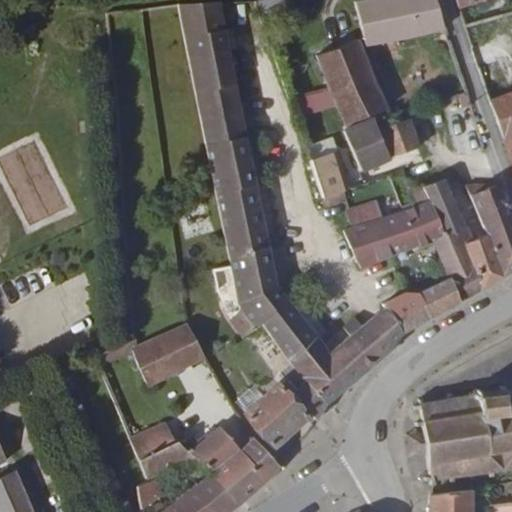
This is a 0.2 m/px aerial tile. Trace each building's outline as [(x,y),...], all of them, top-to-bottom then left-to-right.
[(271,0),(256,0),(260,13),(274,8),(271,0)] [(357,0),(355,0),(366,47),(446,30),(434,0),(357,0)] [(455,0),(459,9),(491,0),(455,0)] [(218,2),(178,5),(230,265),(236,297),(238,305),(243,311),(292,364),(328,403),(403,333),(384,303),(364,317),(358,321),(351,326),(347,330),(334,339),(328,332),(321,338),(275,285),(218,2)] [(86,36),(87,45),(97,45),(94,19),(59,23),(60,38),(86,36)] [(311,45),(333,93),(348,128),(377,125),(390,123),(357,44),(341,50),(333,35),(311,45)] [(60,47),(87,45),(86,36),(60,38),(60,47)] [(511,76),(486,84),(511,158),(511,76)] [(305,117),(336,106),(330,88),(299,98),(305,117)] [(420,147),(410,120),(390,123),(377,125),(393,158),(420,147)] [(391,161),(390,160),(376,129),(345,134),(363,172),(391,161)] [(336,147),(308,158),(321,198),(326,196),(346,189),(336,166),(329,169),(326,162),(341,157),(336,147)] [(425,185),(410,187),(416,202),(431,240),(447,272),(413,289),(410,284),(381,299),(384,303),(403,333),(480,290),(479,288),(464,255),(433,184),(426,187),(425,185)] [(511,220),(506,204),(498,186),(472,189),(491,242),(505,275),(511,271),(511,220)] [(346,189),(326,196),(330,204),(349,197),(346,189)] [(431,240),(416,202),(399,209),(396,203),(380,211),(375,200),(346,214),(352,228),(344,233),(363,268),(387,255),(414,243),(416,246),(431,240)] [(479,288),(505,275),(491,242),(464,255),(479,288)] [(236,297),(230,265),(212,269),(218,302),(236,297)] [(253,332),(243,311),(232,316),(242,338),(253,332)] [(345,317),(351,326),(358,321),(352,312),(345,317)] [(340,322),(347,330),(351,326),(345,317),(340,322)] [(202,358),(186,327),(134,351),(132,351),(146,386),(202,358)] [(317,422),(328,403),(292,364),(280,373),(286,380),(280,385),(278,383),(243,410),(269,443),(312,413),(317,422)] [(430,480),(430,485),(436,484),(435,479),(449,477),(450,483),(454,482),(453,476),(468,474),(468,480),(473,479),(472,473),(486,471),(487,476),(492,476),(491,471),(510,468),(511,473),(511,472),(511,391),(509,392),(508,388),(504,388),(504,393),(484,397),(483,392),(478,393),(479,397),(455,401),(454,396),(448,398),(449,402),(424,406),(424,401),(418,403),(418,407),(413,408),(414,414),(420,413),(421,426),(415,426),(416,432),(422,431),(423,437),(427,458),(429,476),(423,477),(424,482),(430,480)] [(186,431),(176,439),(192,458),(234,508),(268,480),(279,468),(251,441),(240,449),(218,424),(195,441),(186,431)] [(409,461),(427,458),(423,437),(405,439),(409,461)] [(176,439),(137,458),(146,479),(136,487),(140,511),(211,511),(195,490),(165,511),(155,511),(152,503),(169,494),(161,483),(179,470),(192,458),(176,439)] [(195,490),(211,511),(228,511),(234,508),(192,458),(179,470),(195,490)] [(0,511),(31,511),(34,511),(13,472),(0,477),(0,511)] [(430,511),(468,511),(468,490),(431,495),(430,511)]
